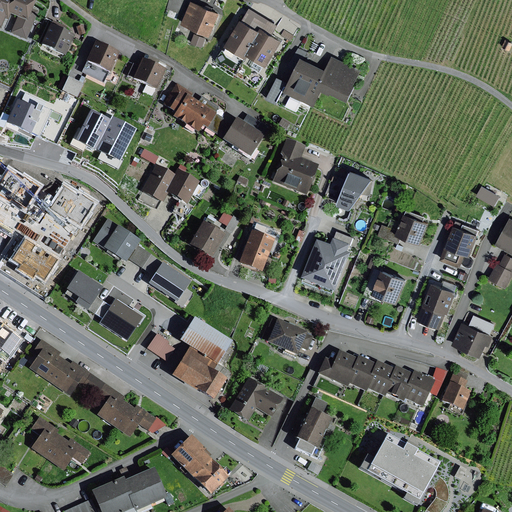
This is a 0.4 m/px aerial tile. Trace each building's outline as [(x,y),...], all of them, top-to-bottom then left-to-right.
[(0,0),(0,28),(4,20),(7,21),(10,14),(18,18),(11,33),(26,39),(37,11),(32,9),(35,0),(0,0)] [(220,13),(191,1),(182,24),(211,36),(220,13)] [(261,27),(273,34),(279,25),(250,8),(243,20),(259,30),(261,27)] [(243,20),(241,19),(225,46),(247,59),(248,56),(247,55),(261,31),(259,30),(243,20)] [(74,35),(49,24),(40,46),(64,57),(74,35)] [(82,25),(76,27),(79,36),(85,34),(82,25)] [(273,34),(261,27),(259,30),(261,31),(247,55),(248,56),(267,67),(283,40),(273,34)] [(294,36),(284,30),(282,35),(291,41),(294,36)] [(206,38),(195,34),(192,43),(203,47),(206,38)] [(511,45),(511,42),(506,39),(502,47),(510,50),(511,45)] [(119,53),(95,42),(85,62),(110,73),(119,53)] [(325,69),(301,57),(285,91),(315,105),(323,90),(332,94),(332,92),(349,100),(363,70),(332,55),(325,69)] [(146,61),(141,59),(138,66),(133,63),(126,77),(156,90),(165,70),(156,66),(158,62),(148,57),(146,61)] [(83,84),(68,77),(61,93),(76,99),(83,84)] [(288,82),(278,77),(267,99),(277,104),(288,82)] [(192,93),(176,83),(163,105),(169,108),(169,110),(175,113),(172,117),(197,133),(202,126),(217,135),(223,119),(215,114),(219,108),(201,97),(198,103),(189,97),(192,93)] [(19,103),(17,102),(7,123),(32,135),(42,113),(36,111),(41,102),(23,94),(19,103)] [(105,126),(81,113),(64,145),(88,157),(89,156),(112,168),(129,133),(107,122),(105,126)] [(243,122),(235,118),(222,140),(250,158),(268,128),(247,115),(243,122)] [(306,146),(286,138),(280,154),(281,157),(272,183),(307,196),(319,165),(302,158),(306,146)] [(158,158),(144,150),(140,157),(154,165),(158,158)] [(174,175),(156,165),(141,192),(163,204),(168,195),(186,206),(199,183),(177,170),(174,175)] [(374,179),(351,170),(338,204),(351,209),(374,179)] [(88,190),(79,184),(72,195),(81,201),(88,190)] [(500,197),(482,186),(476,196),(495,206),(500,197)] [(16,204),(2,195),(0,198),(0,248),(14,258),(29,235),(6,219),(16,204)] [(78,216),(68,209),(48,242),(68,255),(82,234),(71,227),(78,216)] [(426,217),(407,210),(405,214),(403,213),(397,230),(382,224),(378,236),(399,244),(401,239),(404,240),(405,238),(421,244),(429,223),(424,221),(426,217)] [(240,220),(233,216),(232,217),(224,212),(218,222),(226,227),(225,230),(232,234),(240,220)] [(511,218),(510,218),(496,244),(511,252),(511,218)] [(140,241),(108,219),(93,242),(125,264),(140,241)] [(225,235),(202,222),(188,246),(211,259),(225,235)] [(462,229),(454,226),(441,259),(461,267),(465,254),(470,256),(479,235),(478,235),(479,230),(463,224),(462,229)] [(274,240),(251,231),(238,264),(262,273),(274,240)] [(331,243),(317,238),(303,275),(305,276),(302,283),(333,295),(335,289),(337,290),(352,252),(347,250),(350,243),(334,237),(331,243)] [(151,255),(138,247),(129,260),(135,265),(142,269),(151,255)] [(511,256),(506,254),(500,264),(497,263),(489,279),(506,288),(511,276),(511,256)] [(162,263),(151,255),(142,269),(148,273),(153,276),(162,263)] [(190,282),(162,263),(148,284),(176,303),(190,282)] [(408,280),(382,270),(373,293),(398,303),(408,280)] [(469,274),(461,271),(459,278),(466,281),(469,274)] [(102,289),(77,273),(65,291),(66,292),(64,294),(95,314),(103,302),(96,298),(102,289)] [(457,292),(431,282),(417,320),(441,329),(447,313),(449,314),(457,292)] [(470,325),(462,322),(453,345),(481,357),(486,346),(489,347),(494,336),(491,335),(495,324),(474,315),(470,325)] [(232,342),(194,318),(179,342),(189,348),(211,362),(217,366),(232,342)] [(307,332),(276,320),(266,343),(297,357),(300,348),(307,351),(313,337),(306,334),(307,332)] [(1,329),(0,328),(0,350),(9,357),(20,341),(2,328),(1,329)] [(169,343),(157,334),(146,349),(165,363),(175,350),(167,345),(169,343)] [(61,354),(41,340),(32,352),(38,356),(28,369),(69,397),(78,384),(82,386),(90,374),(72,362),(70,365),(58,357),(61,354)] [(211,362),(189,348),(171,377),(196,392),(196,391),(212,401),(225,380),(207,369),(211,362)] [(356,358),(338,350),(333,362),(324,358),(316,375),(347,388),(348,385),(365,393),(367,390),(384,398),(386,395),(390,397),(390,396),(397,399),(396,400),(403,403),(404,399),(421,407),(433,382),(413,373),(412,375),(394,367),(393,369),(376,361),(375,363),(357,355),(356,358)] [(96,396),(105,384),(90,374),(82,386),(96,396)] [(467,381),(452,375),(440,402),(462,411),(470,392),(464,389),(467,381)] [(282,400),(248,378),(228,411),(247,423),(256,409),(271,419),(282,400)] [(124,398),(105,384),(96,396),(106,402),(97,416),(129,438),(138,425),(152,434),(159,430),(166,425),(156,418),(155,419),(138,408),(136,406),(134,409),(122,401),(124,398)] [(328,404),(315,398),(295,439),(299,441),(295,449),(317,460),(326,440),(323,438),(332,419),(323,415),(328,404)] [(59,431),(39,417),(31,429),(40,435),(30,449),(63,471),(72,458),(82,464),(90,452),(70,439),(68,442),(57,435),(59,431)] [(79,423),(73,419),(68,425),(74,429),(79,423)] [(439,464),(386,435),(365,473),(418,502),(439,464)] [(191,436),(170,457),(210,496),(228,478),(203,453),(205,450),(191,436)] [(171,453),(166,449),(161,454),(166,458),(171,453)] [(13,475),(0,467),(0,483),(5,487),(13,475)] [(466,470),(460,467),(454,478),(460,481),(466,470)] [(123,478),(90,492),(99,511),(126,511),(133,509),(133,511),(136,511),(167,499),(153,468),(124,481),(123,478)] [(443,511),(449,494),(438,491),(430,511),(443,511)] [(96,511),(91,500),(64,511),(63,511),(96,511)]
